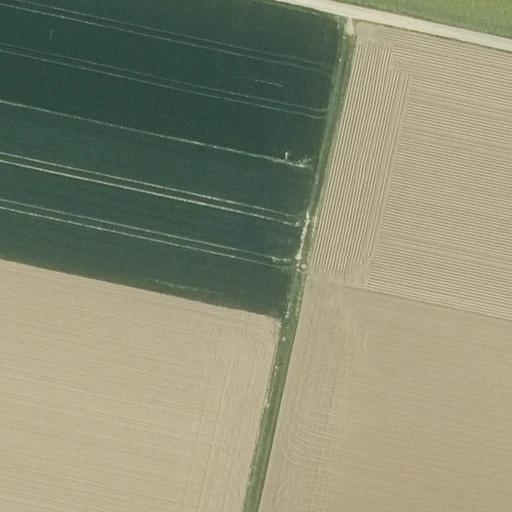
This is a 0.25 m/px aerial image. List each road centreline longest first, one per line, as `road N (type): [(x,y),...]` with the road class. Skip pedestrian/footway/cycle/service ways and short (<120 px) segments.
road 1 (track): [(357,14),(250,511)]
road 2 (track): [(511,46),(291,0)]
